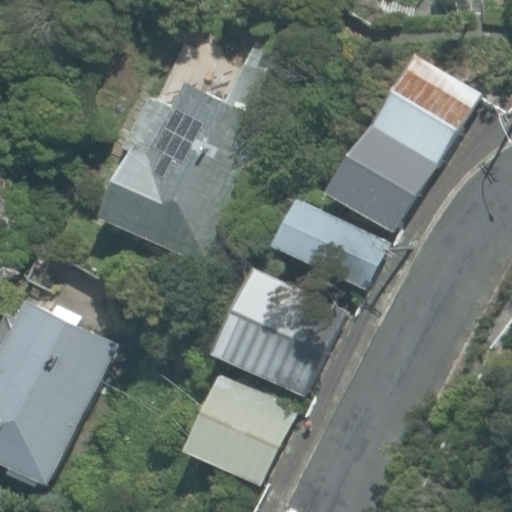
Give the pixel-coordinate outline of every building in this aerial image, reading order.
[(439,103),(375,66),(333,136),(396,175),(439,103)] [(162,106),(133,94),(84,211),(208,263),(283,84),(233,71),(218,108),(169,88),(162,106)] [(396,175),(333,136),(297,199),(359,237),(396,175)] [(360,252),(274,213),(253,259),(338,299),(360,252)] [(319,312),(237,276),(196,368),(278,404),(319,312)] [(145,343),(11,278),(0,300),(0,457),(72,492),(145,343)] [(273,418),(197,387),(167,462),(243,493),(273,418)]
